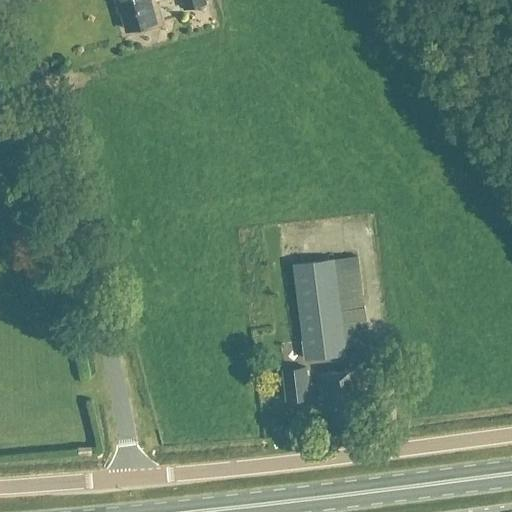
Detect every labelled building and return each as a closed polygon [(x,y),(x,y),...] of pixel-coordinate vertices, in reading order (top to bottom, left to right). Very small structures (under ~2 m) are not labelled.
[(116,0),(118,5),(120,5),(127,30),(156,22),(149,0),(116,0)] [(205,0),(182,0),(185,9),(206,3),(205,0)] [(367,346),(356,257),(294,264),(305,359),(345,355),(345,349),(367,346)] [(319,374),(326,434),(368,429),(361,369),(319,374)] [(312,392),(290,395),(292,411),(314,408),(312,392)]
